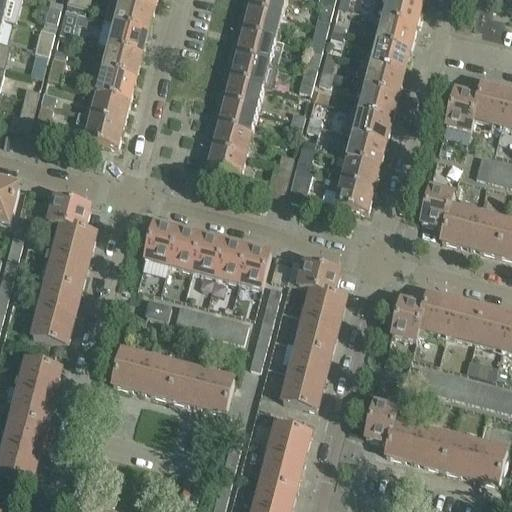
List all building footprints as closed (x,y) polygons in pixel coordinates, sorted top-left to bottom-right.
[(4,0),(0,0),(0,23),(5,25),(17,28),(23,4),(11,1),(4,0)] [(91,0),(70,0),(68,9),(88,15),(91,0)] [(123,0),(122,6),(155,14),(158,0),(123,0)] [(253,0),(250,14),(282,22),(287,0),(253,0)] [(320,0),(319,7),(322,8),(334,11),(337,0),(320,0)] [(345,0),(342,0),(339,12),(345,14),(349,1),(345,0)] [(388,0),(381,0),(376,21),(385,23),(385,24),(417,32),(423,9),(391,1),(388,0)] [(390,0),(391,1),(423,9),(425,0),(390,0)] [(111,3),(105,26),(149,37),(155,14),(122,6),(111,3)] [(51,5),(50,11),(62,15),(63,8),(51,5)] [(318,24),(316,31),(328,34),(330,27),(334,11),(322,8),(318,24)] [(62,15),(50,11),(46,26),(58,29),(62,15)] [(250,14),(243,37),(276,46),(282,22),(250,14)] [(60,39),(72,42),(78,19),(66,16),(60,39)] [(385,24),(378,47),(411,56),(417,32),(385,24)] [(105,26),(99,49),(110,52),(143,60),(149,37),(105,26)] [(335,28),(333,35),(345,38),(347,31),(335,28)] [(316,31),(315,38),(326,41),(328,34),(316,31)] [(37,58),(38,58),(49,61),(55,38),(43,34),(37,58)] [(333,35),(331,42),(343,45),(345,38),(333,35)] [(243,37),(237,60),(270,69),(278,71),(281,59),(273,57),(276,46),(243,37)] [(322,57),(325,45),(314,42),(310,54),(322,57)] [(343,45),(331,42),(329,51),(341,54),(343,45)] [(378,47),(372,70),(405,79),(411,56),(378,47)] [(0,72),(5,74),(11,51),(0,48),(0,72)] [(110,52),(104,75),(137,84),(143,60),(110,52)] [(54,62),(66,65),(68,59),(56,56),(54,62)] [(48,68),(49,61),(38,58),(36,65),(48,68)] [(237,60),(231,83),(264,92),(272,94),(278,71),(270,69),(237,60)] [(54,62),(52,69),(64,72),(66,65),(54,62)] [(372,70),(366,94),(399,102),(405,79),(372,70)] [(306,71),(304,77),(316,81),(318,74),(306,71)] [(104,75),(98,98),(131,107),(137,84),(104,75)] [(323,75),(321,82),(333,85),(334,78),(323,75)] [(316,81),(304,77),(302,84),(314,87),(316,81)] [(321,82),(319,88),(331,91),(333,85),(321,82)] [(231,83),(225,107),(258,115),(264,92),(231,83)] [(510,97),(482,90),(479,102),(474,124),(501,131),(510,97)] [(28,94),(25,104),(37,107),(40,97),(28,94)] [(366,94),(360,117),(393,125),(399,102),(366,94)] [(470,141),(474,124),(479,102),(456,96),(447,131),(459,134),(458,138),(470,141)] [(511,97),(510,97),(501,131),(511,133),(511,97)] [(79,118),(125,130),(131,107),(98,98),(92,121),(79,118)] [(45,99),(42,109),(54,112),(57,102),(45,99)] [(29,139),(37,107),(25,104),(17,135),(29,139)] [(225,107),(219,130),(252,138),(258,115),(225,107)] [(54,112),(42,109),(39,119),(51,122),(54,112)] [(349,114),(343,137),(354,140),(387,149),(393,125),(360,117),(349,114)] [(294,117),(292,124),(304,127),(306,120),(294,117)] [(79,118),(77,128),(90,131),(86,145),(118,154),(125,130),(79,118)] [(51,122),(39,119),(34,140),(46,143),(51,122)] [(310,121),(309,128),(320,131),(322,124),(310,121)] [(304,127),(292,124),(290,131),(302,134),(304,127)] [(309,128),(307,135),(319,138),(320,131),(309,128)] [(219,130),(213,153),(246,162),(252,138),(219,130)] [(354,140),(348,163),(381,172),(387,149),(354,140)] [(299,164),(296,175),(310,178),(312,167),(316,155),(314,154),(303,151),(299,164)] [(213,153),(207,177),(240,185),(246,162),(213,153)] [(282,160),(279,170),(292,174),(295,163),(282,160)] [(511,190),(511,169),(482,162),(477,181),(511,190)] [(348,163),(342,187),(375,195),(381,172),(348,163)] [(275,169),(267,200),(284,204),(292,174),(279,170),(275,169)] [(296,175),(288,205),(302,209),(305,210),(313,179),(310,178),(296,175)] [(326,182),(324,191),(340,196),(336,210),(369,219),(375,195),(342,187),(326,182)] [(0,229),(10,232),(20,194),(0,188),(0,229)] [(421,228),(445,234),(451,212),(452,212),(455,199),(431,193),(421,228)] [(85,236),(85,235),(91,212),(56,203),(50,227),(62,230),(85,236)] [(442,245),(470,253),(479,219),(452,212),(451,212),(445,234),(442,245)] [(507,226),(479,219),(470,253),(498,260),(507,226)] [(498,260),(511,263),(511,227),(507,226),(498,260)] [(146,264),(169,270),(178,235),(155,229),(146,264)] [(16,230),(0,293),(0,334),(26,233),(16,230)] [(97,238),(85,235),(85,236),(62,230),(55,258),(89,267),(97,238)] [(169,270),(193,276),(202,241),(178,235),(169,270)] [(193,276),(216,282),(225,247),(202,241),(193,276)] [(225,247),(216,282),(239,288),(248,253),(225,247)] [(239,288),(262,294),(271,259),(248,253),(239,288)] [(48,286),(82,294),(89,267),(55,258),(48,286)] [(306,268),(299,292),(312,295),(334,301),(335,300),(341,277),(306,268)] [(75,322),(82,294),(48,286),(41,313),(75,322)] [(282,295),(272,292),(251,373),(261,376),(282,295)] [(312,295),(305,323),(339,331),(346,303),(335,300),(334,301),(312,295)] [(420,334),(418,340),(431,343),(432,337),(447,341),(456,307),(428,299),(425,311),(426,311),(420,334)] [(402,305),(392,340),(417,346),(418,340),(420,334),(426,311),(425,311),(402,305)] [(150,306),(146,320),(168,325),(172,312),(150,306)] [(456,307),(447,341),(475,348),(484,314),(456,307)] [(175,331),(244,349),(249,329),(181,311),(175,331)] [(75,322),(41,313),(33,342),(67,351),(75,322)] [(484,314),(475,348),(503,355),(511,321),(484,314)] [(511,321),(503,355),(511,357),(511,321)] [(305,323),(298,351),(332,359),(339,331),(305,323)] [(298,351),(291,378),(325,387),(332,359),(298,351)] [(113,389),(141,397),(150,363),(122,356),(113,389)] [(141,397),(170,404),(178,370),(150,363),(141,397)] [(20,393),(54,402),(62,373),(28,365),(20,393)] [(485,383),(488,371),(472,367),(469,379),(485,383)] [(170,404),(198,411),(207,377),(178,370),(170,404)] [(511,417),(511,396),(419,372),(414,392),(511,417)] [(226,418),(235,385),(207,377),(198,411),(226,418)] [(383,377),(380,387),(392,390),(395,380),(383,377)] [(284,406),(283,407),(289,409),(317,416),(325,387),(291,378),(284,406)] [(54,402),(20,393),(13,421),(47,430),(54,402)] [(366,443),(389,449),(395,426),(396,427),(399,414),(375,408),(366,443)] [(40,458),(47,430),(13,421),(6,449),(40,458)] [(424,434),(396,427),(395,426),(389,449),(386,460),(415,468),(424,434)] [(270,458),(304,467),(311,438),(277,429),(270,458)] [(108,511),(83,505),(81,511),(225,511),(245,436),(235,433),(214,511),(108,511)] [(451,441),(424,434),(415,468),(442,475),(451,441)] [(442,475),(470,482),(479,448),(451,441),(442,475)] [(479,448),(470,482),(499,489),(508,456),(479,448)] [(40,458),(6,449),(0,471),(0,477),(32,486),(40,458)] [(270,458),(263,486),(297,495),(304,467),(270,458)] [(292,511),(297,495),(263,486),(256,511),(292,511)]
